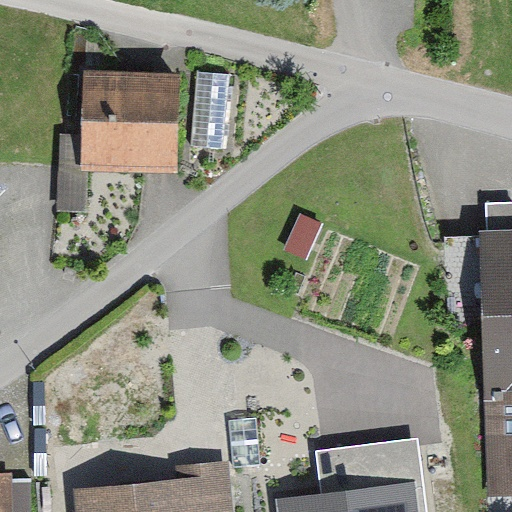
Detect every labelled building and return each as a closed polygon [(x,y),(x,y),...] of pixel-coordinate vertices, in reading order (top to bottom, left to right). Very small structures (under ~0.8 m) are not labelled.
[(230,80),(200,77),(194,149),(225,151),(230,80)] [(183,84),(87,80),(83,179),(180,182),(183,84)] [(511,208),(483,209),(484,240),(485,323),(486,403),(511,402),(511,208)] [(301,215),(286,250),(307,259),(322,223),(301,215)] [(485,323),(484,240),(444,240),(446,324),(485,323)] [(511,402),(486,403),(489,502),(511,501),(511,402)] [(258,424),(232,426),(235,471),(261,469),(258,424)] [(318,456),(323,501),(415,489),(427,488),(421,443),(318,456)] [(172,493),(81,501),(82,511),(234,511),(230,465),(170,471),(172,493)] [(0,511),(19,511),(18,476),(0,476),(0,511)] [(323,501),(277,507),(278,511),(417,511),(415,489),(323,501)]
